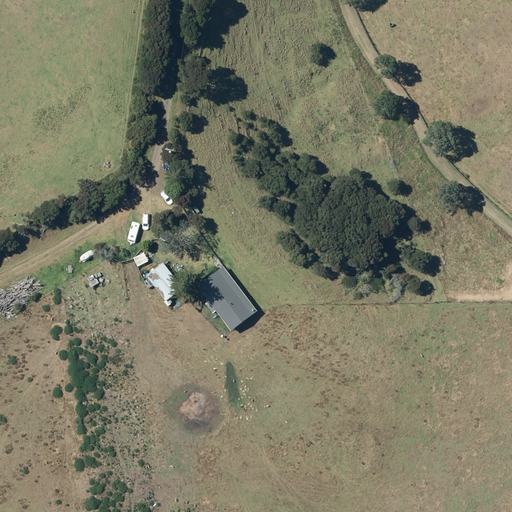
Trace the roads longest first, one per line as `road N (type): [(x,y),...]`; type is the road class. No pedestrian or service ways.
road 1 (track): [(118,212),(156,159),(176,0)]
road 2 (track): [(118,212),(0,281)]
